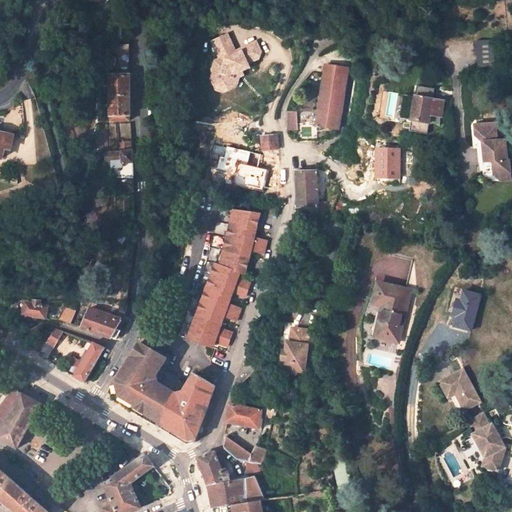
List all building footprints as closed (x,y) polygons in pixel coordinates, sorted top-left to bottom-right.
[(238,50),(231,34),(215,41),(222,58),(218,60),(213,70),(213,73),(211,79),(213,84),(224,88),(230,86),(234,75),(241,72),(249,69),(247,64),(258,59),(261,52),(258,45),(239,53),(238,50)] [(492,41),(477,41),(478,68),(493,67),(492,41)] [(257,42),(238,50),(239,53),(258,45),(257,42)] [(130,55),(131,49),(114,49),(115,55),(115,72),(130,71),(130,55)] [(102,65),(101,50),(90,50),(90,73),(97,74),(102,70),(102,65)] [(347,69),(326,66),(317,123),(317,126),(338,129),(347,69)] [(224,88),(213,84),(216,89),(224,93),(233,89),(237,78),(243,75),(241,72),(234,75),(230,86),(224,88)] [(130,120),(129,75),(109,75),(110,121),(130,120)] [(417,86),(409,131),(427,135),(430,116),(442,118),(444,101),(434,100),(435,89),(417,86)] [(298,129),(297,124),(297,112),(288,112),(288,130),(298,129)] [(132,151),(131,123),(117,123),(117,151),(132,151)] [(298,129),(298,141),(317,140),(317,126),(317,123),(297,124),(298,129)] [(480,145),(482,173),(482,177),(489,183),(510,181),(508,161),(507,161),(505,141),(497,142),(495,125),(474,126),(475,137),(483,143),(480,145)] [(478,173),(482,173),(480,145),(483,143),(475,137),(474,126),(471,126),(473,148),(476,148),(478,173)] [(0,159),(2,160),(5,149),(10,151),(13,136),(0,132),(0,159)] [(282,185),(277,135),(263,136),(267,186),(282,185)] [(377,149),(377,178),(399,178),(400,150),(377,149)] [(132,178),(132,151),(117,151),(109,152),(107,152),(107,161),(112,161),(112,167),(116,167),(116,176),(116,177),(132,178)] [(296,171),(297,204),(303,206),(303,210),(326,215),(325,202),(318,202),(316,171),(296,171)] [(228,346),(233,332),(221,327),(222,326),(218,324),(221,317),(224,318),(225,316),(237,321),(242,307),(229,303),(230,301),(227,300),(229,292),(233,294),(233,292),(246,296),(251,283),(238,278),(239,276),(235,275),(237,271),(245,274),(251,251),(264,254),(267,240),(254,237),(261,215),(235,209),(223,206),(221,206),(215,228),(204,270),(180,334),(189,338),(200,342),(210,345),(211,342),(215,343),(216,341),(228,346)] [(408,291),(379,284),(374,302),(385,305),(383,313),(382,313),(377,336),(398,341),(404,315),(403,314),(408,291)] [(459,288),(448,326),(470,332),(481,295),(459,288)] [(41,301),(26,300),(23,314),(46,318),(48,307),(40,306),(41,301)] [(59,319),(70,324),(76,310),(65,306),(59,319)] [(82,327),(111,338),(114,332),(116,330),(121,321),(90,308),(82,327)] [(47,360),(64,332),(55,328),(40,355),(47,360)] [(312,345),(313,331),(293,328),(291,343),(288,343),(285,370),(306,373),(310,345),(312,345)] [(110,391),(160,421),(160,422),(194,442),(214,385),(194,372),(186,386),(158,370),(165,358),(137,342),(110,391)] [(94,343),(75,376),(85,382),(92,370),(104,348),(94,343)] [(480,402),(464,369),(440,381),(448,397),(451,396),(456,394),(464,410),(480,402)] [(0,439),(17,449),(41,404),(13,389),(0,406),(0,439)] [(110,391),(113,399),(158,425),(160,422),(160,421),(110,391)] [(451,396),(459,413),(464,410),(456,394),(451,396)] [(226,422),(258,429),(262,410),(230,404),(226,422)] [(473,436),(485,459),(482,468),(498,473),(506,450),(493,425),(490,427),(484,414),(469,421),(475,435),(473,436)] [(250,454),(224,436),(224,446),(226,449),(227,450),(228,451),(237,459),(242,460),(248,462),(261,465),(266,450),(257,444),(250,454)] [(209,488),(213,507),(262,501),(266,500),(256,477),(240,481),(232,481),(227,468),(223,469),(216,452),(199,457),(209,488)] [(145,455),(105,484),(114,505),(103,509),(104,511),(132,511),(142,508),(131,484),(154,466),(145,455)] [(246,473),(265,476),(267,466),(261,465),(248,462),(246,473)] [(48,511),(0,469),(0,497),(16,511),(48,511)] [(263,511),(262,501),(213,507),(213,511),(263,511)]
